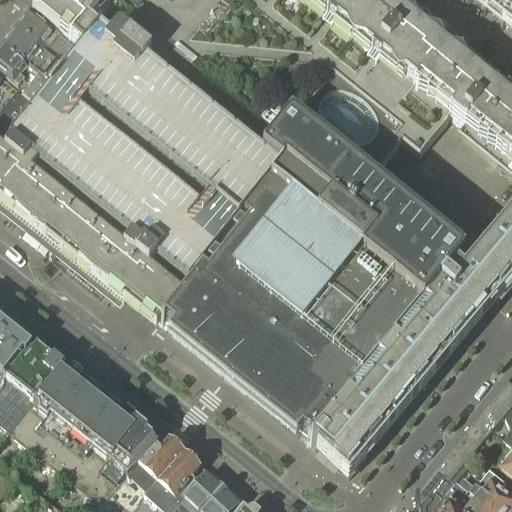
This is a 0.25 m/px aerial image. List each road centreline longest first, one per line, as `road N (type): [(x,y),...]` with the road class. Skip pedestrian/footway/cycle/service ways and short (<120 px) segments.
road 1 (unclassified): [(0,266),(308,511)]
road 2 (residential): [(368,511),(498,349)]
